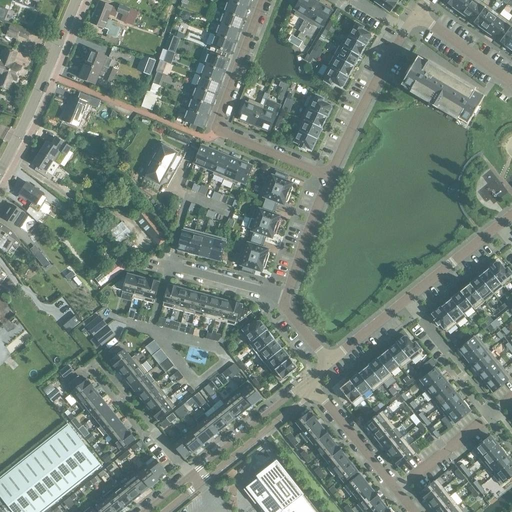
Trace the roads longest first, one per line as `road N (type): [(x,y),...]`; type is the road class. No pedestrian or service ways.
road 1 (residential): [(264,0),(218,131),(329,177)]
road 2 (tertiary): [(0,171),(76,0)]
road 3 (residential): [(408,34),(329,177)]
road 4 (residential): [(309,386),(195,479)]
road 5 (residential): [(309,386),(394,491)]
road 6 (residential): [(329,177),(286,298)]
road 7 (residential): [(153,329),(217,348),(228,360),(197,383)]
road 8 (residential): [(286,298),(170,265)]
